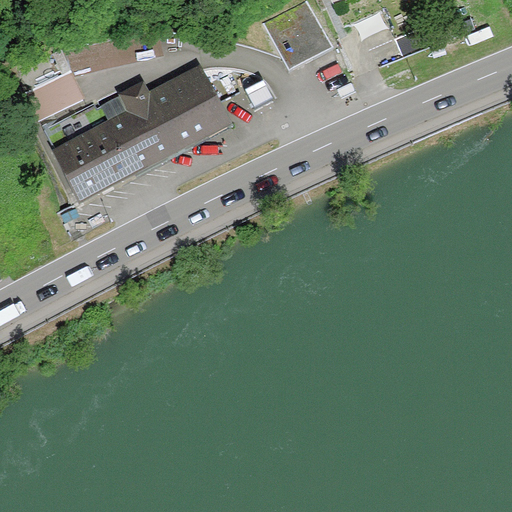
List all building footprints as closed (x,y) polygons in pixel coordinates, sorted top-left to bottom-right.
[(294,73),(337,50),(310,0),(307,0),(266,22),(294,73)] [(425,21),(416,0),(380,0),(379,0),(393,34),(425,21)] [(157,24),(58,43),(63,66),(161,47),(157,24)] [(41,127),(78,195),(223,115),(195,63),(144,91),(139,82),(99,104),(108,120),(66,143),(54,120),(41,127)] [(36,114),(79,93),(67,68),(24,89),(36,114)] [(271,94),(260,74),(242,84),(253,104),(271,94)]
